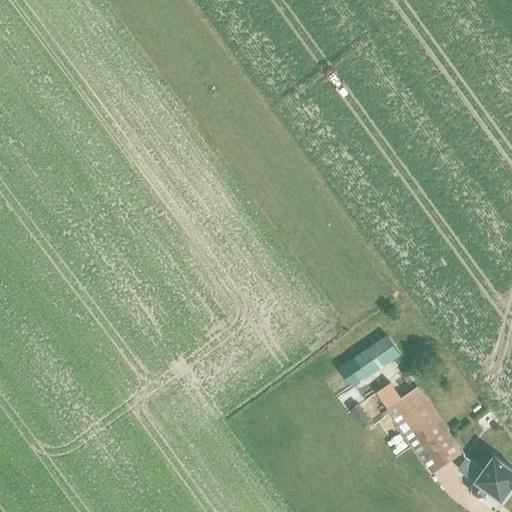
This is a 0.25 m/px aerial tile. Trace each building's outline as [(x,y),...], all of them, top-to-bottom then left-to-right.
[(350,352),(368,378),(407,352),(390,326),(350,352)] [(422,385),(389,409),(431,467),(464,443),(422,385)] [(391,416),(379,422),(386,438),(399,432),(391,416)] [(479,479),(486,468),(468,456),(461,467),(479,479)] [(511,511),(511,475),(501,467),(483,491),(510,511),(511,511)]
